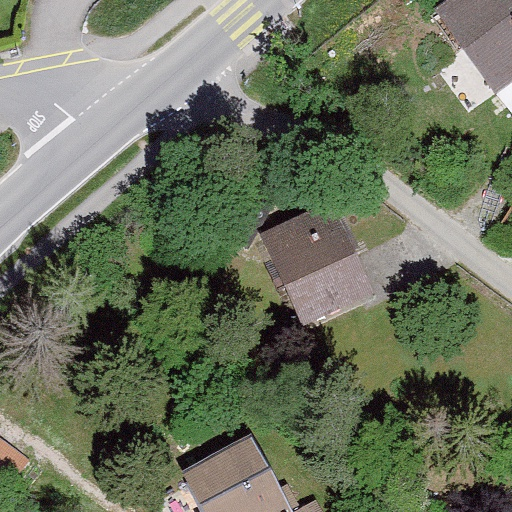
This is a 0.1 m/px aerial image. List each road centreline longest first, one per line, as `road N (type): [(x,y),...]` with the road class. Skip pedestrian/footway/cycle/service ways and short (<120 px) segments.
road 1 (residential): [(511,281),(351,159),(223,101),(182,66)]
road 2 (secondary): [(0,221),(94,137)]
